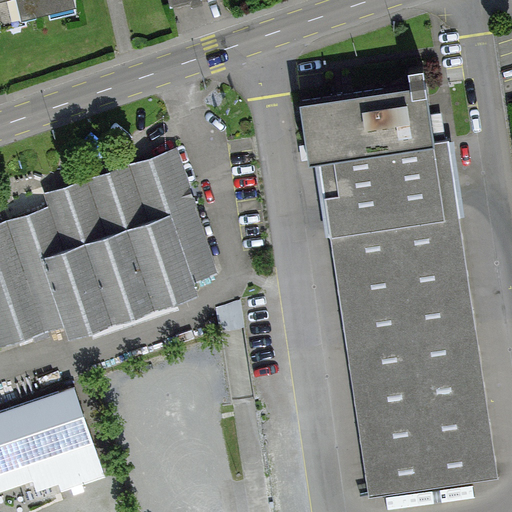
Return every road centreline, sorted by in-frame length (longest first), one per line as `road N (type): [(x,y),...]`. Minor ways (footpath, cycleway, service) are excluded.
road 1 (secondary): [(0,126),(374,0)]
road 2 (residential): [(145,141),(134,153),(24,191),(20,208),(0,215)]
